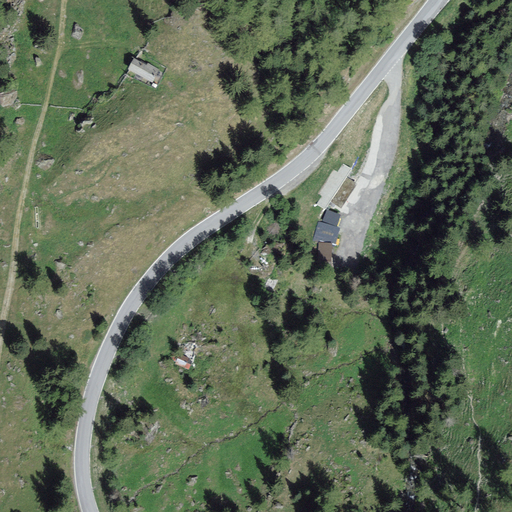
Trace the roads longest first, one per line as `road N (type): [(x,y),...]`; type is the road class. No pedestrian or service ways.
road 1 (tertiary): [(90,511),(86,420),(132,302),(181,246),(312,152),(438,0)]
road 2 (track): [(0,322),(62,0)]
